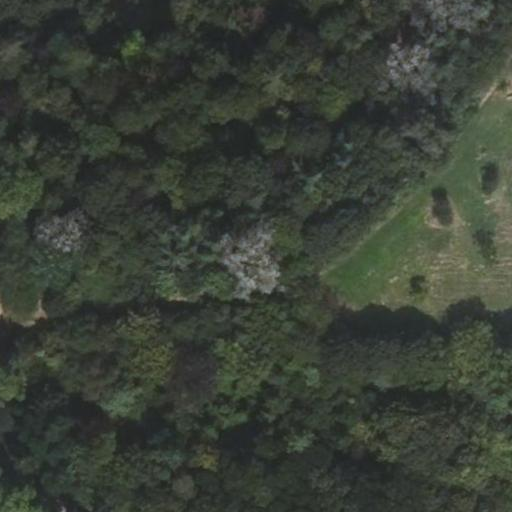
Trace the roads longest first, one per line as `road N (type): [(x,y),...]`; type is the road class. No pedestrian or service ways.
road 1 (track): [(6,327),(295,284),(390,218),(511,73)]
road 2 (track): [(0,300),(12,353),(217,417),(474,472),(511,472)]
road 3 (track): [(448,0),(354,146),(257,195),(153,214),(0,226)]
road 4 (track): [(0,121),(84,168),(232,143),(345,22),(356,0)]
road 5 (track): [(279,0),(232,63),(143,112),(65,91),(0,52)]
road 6 (track): [(222,0),(148,31),(83,12),(75,0)]
